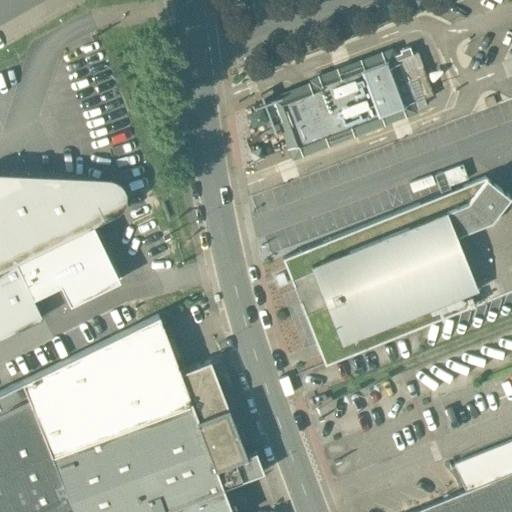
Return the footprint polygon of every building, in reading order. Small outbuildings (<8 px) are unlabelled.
[(368,62),(317,81),(313,90),(305,87),(303,87),(303,88),(280,96),(263,102),(273,127),(274,127),(273,124),(281,121),(286,133),(285,136),(290,148),(292,149),(296,147),(297,148),(298,148),(299,151),(301,152),(306,150),(337,139),(337,138),(342,136),(344,137),(381,124),(382,121),(380,116),(388,113),(388,114),(412,105),(404,82),(399,71),(395,61),(418,52),(417,51),(412,53),(409,47),(400,50),(401,53),(369,65),(368,62)] [(422,63),(399,71),(404,82),(415,78),(426,74),(422,63)] [(426,74),(415,78),(423,100),(434,96),(426,74)] [(493,96),(484,99),(487,108),(496,104),(493,96)] [(462,163),(434,174),(441,194),(450,190),(449,185),(467,178),(462,163)] [(81,181),(0,176),(0,245),(6,243),(12,257),(89,219),(95,215),(98,210),(100,203),(100,197),(98,191),(94,185),(88,182),(81,181)] [(441,194),(282,257),(324,364),(511,288),(511,219),(498,209),(509,195),(485,176),(450,190),(441,194)] [(0,245),(0,337),(42,317),(12,257),(6,243),(0,245)] [(283,273),(275,276),(279,286),(287,283),(283,273)] [(158,314),(22,380),(28,396),(45,439),(51,454),(172,409),(191,402),(197,418),(227,406),(232,417),(238,415),(224,376),(217,379),(210,360),(180,372),(158,314)] [(22,380),(0,390),(0,409),(28,396),(22,380)] [(28,396),(0,409),(0,511),(74,511),(51,454),(45,439),(28,396)] [(197,418),(191,402),(172,409),(186,450),(205,443),(196,418),(197,418)] [(197,418),(196,418),(205,443),(215,468),(247,456),(246,455),(232,417),(227,406),(197,418)] [(172,409),(51,454),(74,511),(154,511),(202,494),(186,450),(172,409)] [(511,439),(453,463),(465,491),(511,472),(511,439)] [(205,443),(186,450),(202,494),(222,487),(215,468),(205,443)] [(247,456),(215,468),(222,487),(230,484),(263,471),(256,451),(246,455),(247,456)] [(511,511),(511,472),(465,491),(412,511),(511,511)] [(202,494),(154,511),(215,511),(237,504),(230,484),(202,494)]
